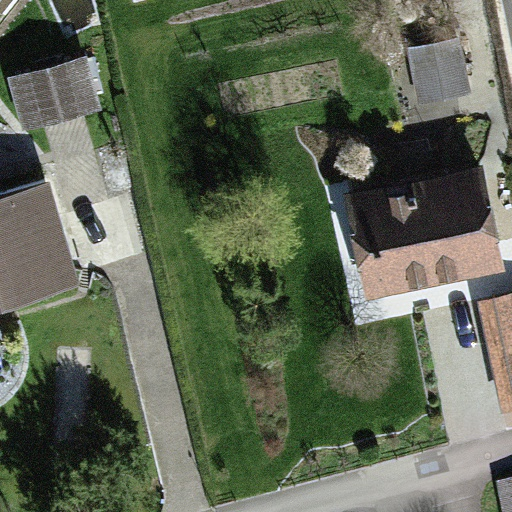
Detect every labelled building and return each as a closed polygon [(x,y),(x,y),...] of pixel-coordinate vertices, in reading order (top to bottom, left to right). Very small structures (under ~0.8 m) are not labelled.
[(66,57),(6,71),(16,111),(75,97),(66,57)] [(478,172),(350,198),(370,295),(498,269),(478,172)] [(34,192),(0,199),(0,290),(53,279),(34,192)] [(511,298),(482,305),(505,407),(511,405),(511,298)] [(511,511),(511,483),(503,485),(507,511),(511,511)]
